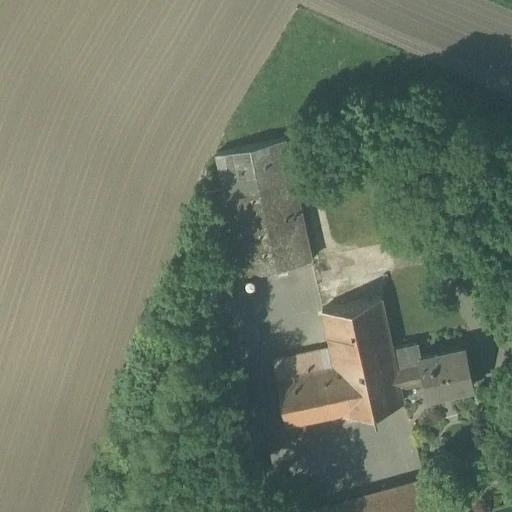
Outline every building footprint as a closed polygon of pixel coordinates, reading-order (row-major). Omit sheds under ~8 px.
[(285,137),(217,152),(225,188),(293,173),(285,137)] [(293,173),(225,188),(244,274),(312,259),(293,173)] [(215,259),(193,264),(202,302),(224,297),(215,259)] [(382,296),(323,309),(334,362),(322,365),(319,350),(274,360),(287,424),(344,412),(345,413),(404,400),(401,385),(397,367),(393,348),(382,296)] [(417,343),(393,348),(397,367),(420,362),(419,356),(420,356),(417,343)] [(420,356),(419,356),(420,362),(397,367),(401,385),(424,380),(427,395),(474,385),(466,346),(420,356)] [(251,415),(229,420),(232,434),(254,429),(251,415)] [(254,429),(232,434),(247,504),(270,499),(254,429)] [(434,511),(425,478),(401,484),(408,511),(434,511)] [(408,511),(401,484),(309,510),(309,511),(408,511)]
